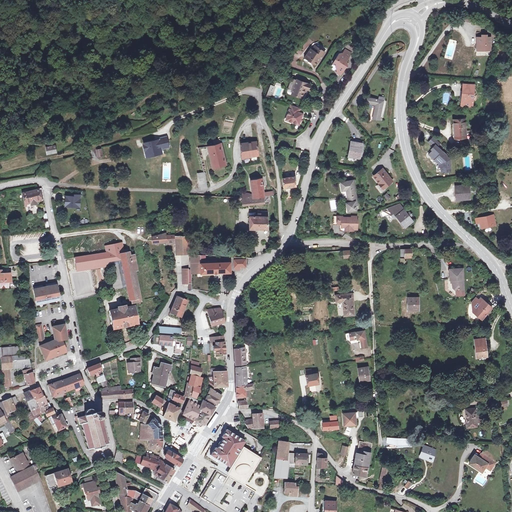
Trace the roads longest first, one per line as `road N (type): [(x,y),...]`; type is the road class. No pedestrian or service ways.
road 1 (unknown): [(0,58),(90,78),(176,56),(268,7),(269,66)]
road 2 (secondary): [(413,49),(402,84),(403,148),(426,195),(497,270)]
road 3 (residential): [(80,369),(46,184),(36,178),(0,185)]
road 4 (secondary): [(286,239),(321,133),(387,29)]
road 5 (residential): [(370,245),(379,438)]
road 6 (residential): [(80,369),(144,341),(180,289),(232,308)]
road 7 (residential): [(286,239),(261,103),(269,66)]
road 8 (residential): [(315,446),(349,482),(433,511)]
